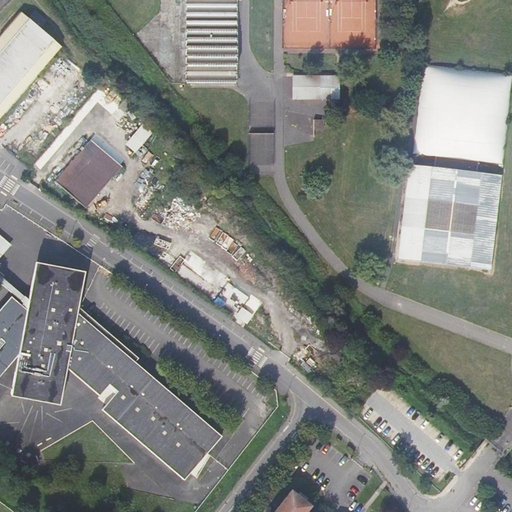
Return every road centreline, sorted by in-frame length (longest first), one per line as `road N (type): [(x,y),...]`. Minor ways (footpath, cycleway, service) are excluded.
road 1 (residential): [(317,402),(0,177)]
road 2 (residential): [(419,511),(372,451),(317,402)]
road 3 (residential): [(227,511),(317,402)]
